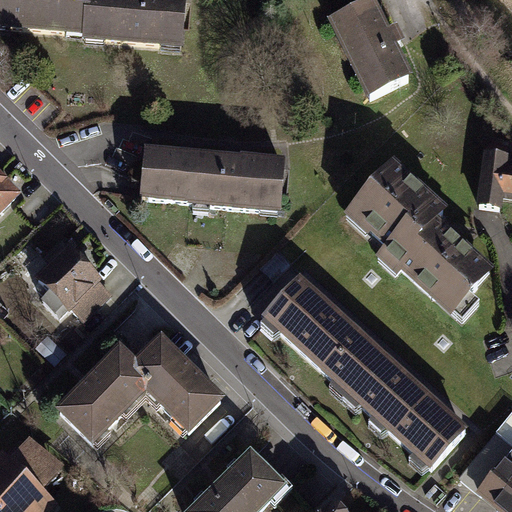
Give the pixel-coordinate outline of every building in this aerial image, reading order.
[(0,0),(0,37),(186,54),(190,0),(0,0)] [(379,6),(333,29),(372,106),(418,84),(379,6)] [(183,157),(146,154),(142,204),(286,216),(290,166),(253,163),(183,157)] [(511,159),(485,155),(477,211),(506,215),(508,201),(511,201),(511,159)] [(399,170),(351,225),(457,319),(499,271),(447,225),(453,218),(399,170)] [(0,172),(0,220),(24,196),(0,172)] [(69,245),(34,279),(80,327),(115,293),(69,245)] [(306,279),(267,323),(410,451),(434,473),(474,429),(424,384),(347,315),(306,279)] [(93,380),(60,412),(97,450),(150,397),(193,441),(230,404),(201,374),(165,338),(140,363),(126,348),(93,380)] [(511,511),(511,420),(462,478),(503,511),(511,511)] [(255,450),(190,511),(271,511),(294,491),(255,450)] [(3,455),(0,457),(0,511),(57,511),(62,507),(3,455)] [(346,511),(338,503),(328,511),(346,511)]
